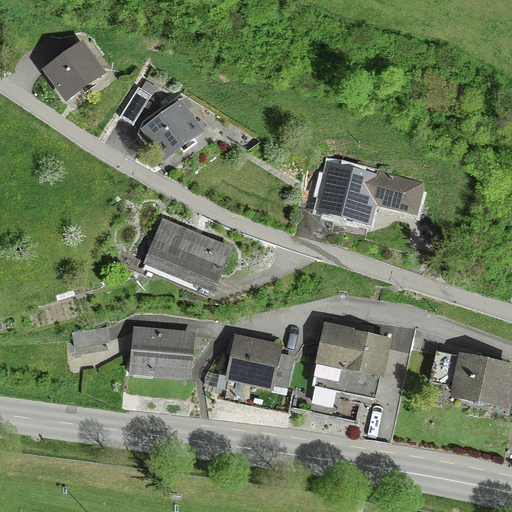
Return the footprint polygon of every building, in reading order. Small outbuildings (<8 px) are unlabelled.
[(99,76),(79,48),(46,72),(66,100),(99,76)] [(149,99),(135,91),(119,119),(133,127),(149,99)] [(197,135),(177,107),(144,131),(164,159),(197,135)] [(305,177),(298,207),(366,223),(371,203),(412,214),(420,185),(377,175),(375,181),(330,170),(326,183),(305,177)] [(161,223),(143,266),(210,294),(228,252),(161,223)] [(331,406),(334,392),(372,400),(385,342),(324,329),(311,387),(314,387),(311,401),(313,405),(327,408),(331,406)] [(70,335),(73,349),(105,344),(102,330),(70,335)] [(130,373),(186,378),(190,338),(134,333),(130,373)] [(271,387),(286,390),(291,362),(276,359),(278,350),(234,341),(226,380),(270,389),(271,387)] [(454,398),(500,407),(508,369),(462,359),(462,360),(434,354),(428,383),(456,389),(454,398)]
